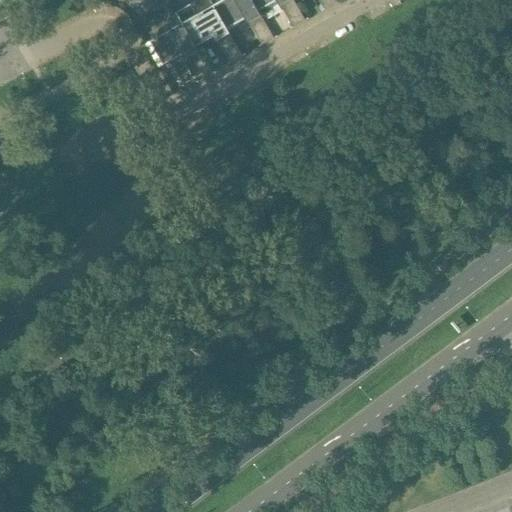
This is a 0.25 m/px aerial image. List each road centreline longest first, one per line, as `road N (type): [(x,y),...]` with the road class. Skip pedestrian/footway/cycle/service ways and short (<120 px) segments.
road 1 (residential): [(11,71),(112,25),(132,34),(170,109),(187,108),(379,0)]
road 2 (secondary): [(511,256),(175,511)]
road 3 (secondary): [(261,511),(511,326)]
